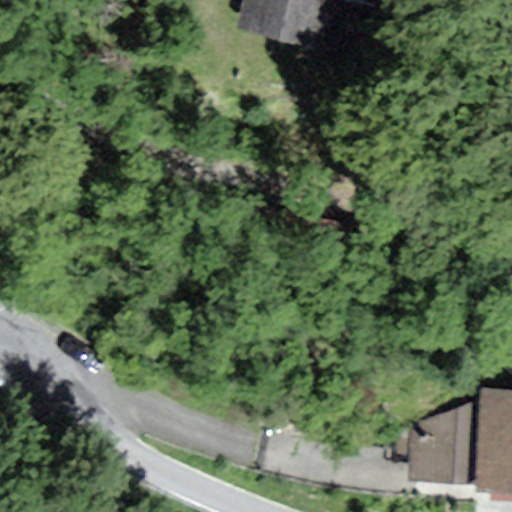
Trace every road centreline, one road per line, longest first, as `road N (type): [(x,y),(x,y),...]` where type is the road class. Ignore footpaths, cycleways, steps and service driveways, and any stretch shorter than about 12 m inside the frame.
road 1 (track): [(0,83),(93,127),(253,183),(345,208),(511,225)]
road 2 (unclassified): [(253,511),(101,439),(0,358)]
